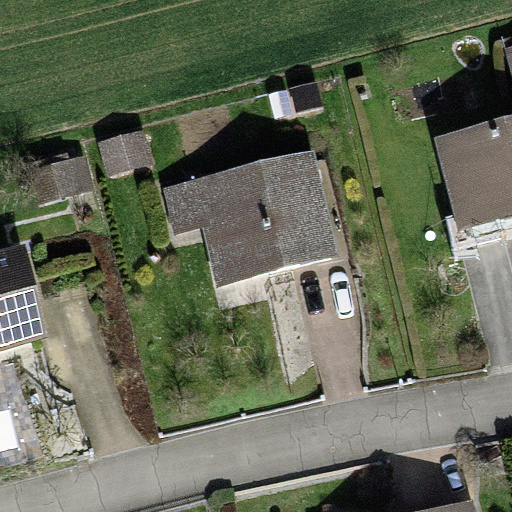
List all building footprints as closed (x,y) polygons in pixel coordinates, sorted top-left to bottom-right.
[(511,133),(435,150),(454,242),(511,230),(508,217),(511,216),(511,133)] [(93,150),(97,174),(132,169),(128,144),(93,150)] [(31,173),(39,207),(75,199),(67,164),(31,173)] [(305,175),(166,195),(171,231),(202,227),(211,287),(319,271),(305,175)] [(0,355),(33,349),(14,261),(0,264),(0,355)]
